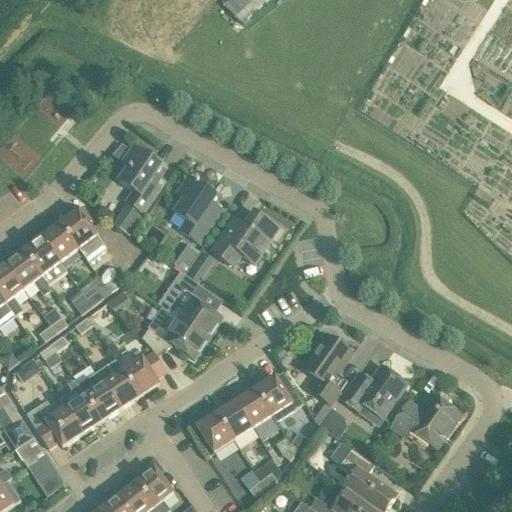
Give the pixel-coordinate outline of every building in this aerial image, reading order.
[(269,0),(230,0),(223,7),(241,26),(269,0)] [(150,182),(161,167),(134,148),(122,165),(128,169),(119,183),(133,193),(125,203),(143,215),(161,189),(150,182)] [(202,218),(216,198),(187,178),(176,195),(183,200),(174,214),(186,222),(179,232),(199,245),(213,225),(202,218)] [(59,226),(78,251),(88,265),(106,251),(96,238),(97,237),(88,226),(92,223),(81,209),(59,226)] [(254,266),(277,231),(254,215),(240,235),(230,229),(213,254),(233,268),(240,257),(254,266)] [(59,226),(41,239),(60,265),(78,251),(59,226)] [(41,239),(22,253),(48,289),(67,275),(60,265),(41,239)] [(22,253),(4,267),(22,293),(33,284),(43,298),(51,293),(48,289),(22,253)] [(185,278),(196,285),(211,262),(200,255),(187,275),(185,277),(185,278)] [(22,293),(4,267),(0,269),(0,299),(15,320),(23,314),(13,300),(22,293)] [(196,285),(185,278),(178,289),(199,302),(206,292),(196,285)] [(116,279),(105,287),(105,288),(111,295),(122,287),(116,279)] [(92,309),(104,301),(98,293),(87,301),(87,302),(92,309)] [(207,342),(222,322),(183,294),(169,315),(168,315),(207,342)] [(82,317),(92,309),(87,302),(87,301),(83,296),(72,304),(82,317)] [(0,330),(15,320),(0,299),(0,337),(0,338),(0,337),(0,330)] [(194,361),(207,342),(168,315),(169,315),(162,310),(154,323),(153,322),(140,341),(149,350),(152,354),(154,357),(171,345),(194,361)] [(62,320),(50,330),(55,337),(68,328),(62,320)] [(81,337),(93,328),(87,321),(75,329),(81,337)] [(45,345),(55,337),(50,330),(40,337),(45,345)] [(56,356),(68,347),(62,339),(51,348),(56,356)] [(310,393),(325,405),(313,422),(317,429),(331,409),(328,407),(345,384),(336,377),(351,357),(329,340),(321,351),(318,348),(302,370),(318,383),(310,393)] [(56,356),(51,348),(40,356),(45,363),(56,356)] [(165,374),(154,357),(152,354),(141,361),(140,360),(122,371),(121,372),(139,399),(158,387),(154,380),(165,374)] [(39,372),(32,362),(24,368),(31,378),(39,372)] [(119,412),(139,399),(121,372),(122,371),(116,363),(96,376),(119,412)] [(361,408),(364,409),(359,417),(379,431),(385,422),(388,424),(396,413),(391,410),(406,388),(380,370),(370,384),(359,376),(340,403),(356,414),(361,408)] [(96,376),(77,388),(78,391),(100,424),(119,412),(96,376)] [(295,412),(303,407),(285,380),(277,385),(274,379),(254,391),(272,418),(277,425),(296,413),(295,412)] [(78,391),(59,403),(63,410),(81,437),(100,424),(78,391)] [(254,391),(235,404),(252,430),(272,418),(254,391)] [(0,411),(11,404),(4,394),(0,396),(0,411)] [(436,452),(459,419),(432,399),(421,415),(407,405),(390,428),(404,439),(409,433),(436,452)] [(81,437),(63,410),(55,415),(47,404),(26,418),(48,451),(58,444),(61,449),(81,437)] [(235,404),(216,417),(233,443),(252,430),(235,404)] [(13,425),(21,419),(14,409),(6,414),(13,425)] [(214,456),(233,443),(216,417),(197,429),(214,456)] [(29,432),(21,419),(13,425),(21,437),(29,432)] [(330,437),(350,453),(357,445),(336,428),(330,437)] [(291,446),(298,452),(304,455),(309,447),(296,438),(291,446)] [(27,470),(46,458),(34,440),(16,452),(27,470)] [(298,452),(291,446),(283,458),(290,463),(298,452)] [(0,465),(2,468),(15,459),(7,449),(0,454),(0,465)] [(340,468),(339,469),(352,479),(344,490),(347,493),(373,511),(387,511),(396,500),(367,478),(374,469),(351,453),(340,468)] [(54,471),(46,458),(27,470),(28,471),(39,464),(47,476),(38,482),(46,496),(63,485),(54,471)] [(154,469),(136,484),(157,511),(169,511),(163,504),(174,495),(154,469)] [(0,487),(1,488),(8,484),(12,481),(6,472),(0,475),(0,487)] [(271,475),(260,484),(262,487),(266,492),(277,483),(271,475)] [(0,487),(0,511),(5,511),(13,507),(20,502),(8,484),(1,488),(0,487)] [(157,511),(136,484),(118,498),(128,511),(157,511)] [(255,500),(266,492),(262,487),(260,484),(250,492),(255,500)] [(318,500),(311,510),(314,511),(373,511),(347,493),(339,504),(332,499),(327,506),(318,500)] [(128,511),(118,498),(100,511),(128,511)]
